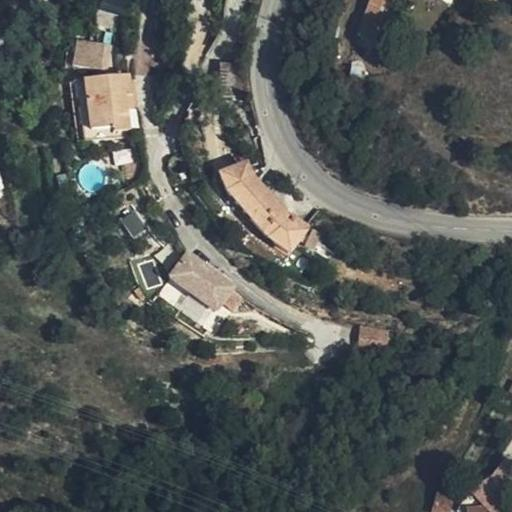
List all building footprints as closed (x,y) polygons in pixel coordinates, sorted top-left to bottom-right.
[(68,68),(88,71),(92,45),(71,42),(68,68)] [(122,110),(120,95),(126,94),(123,75),(78,83),(86,130),(107,127),(107,132),(125,129),(122,110)] [(126,94),(120,95),(122,110),(129,110),(126,94)] [(119,179),(135,176),(132,160),(117,162),(119,179)] [(247,184),(245,174),(217,188),(220,200),(260,247),(287,256),(305,236),(289,219),(283,224),(247,184)] [(323,238),(313,236),(307,255),(335,262),(337,250),(321,247),(323,238)] [(160,274),(206,306),(224,282),(178,249),(160,274)]
